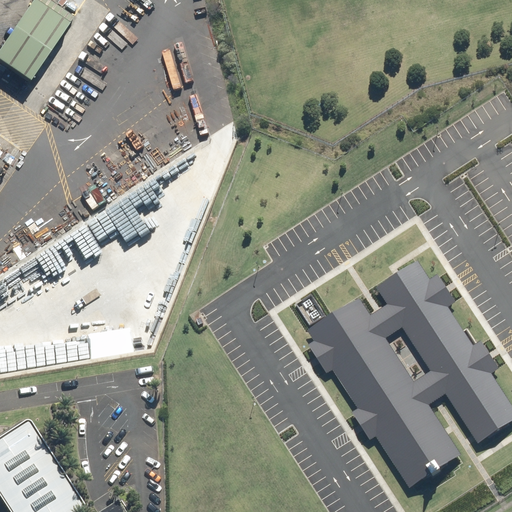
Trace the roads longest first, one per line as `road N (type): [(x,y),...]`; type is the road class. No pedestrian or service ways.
road 1 (unclassified): [(414,176),(217,299),(352,511)]
road 2 (unknown): [(147,0),(108,88),(36,153)]
road 3 (unknown): [(81,387),(87,487),(102,511)]
